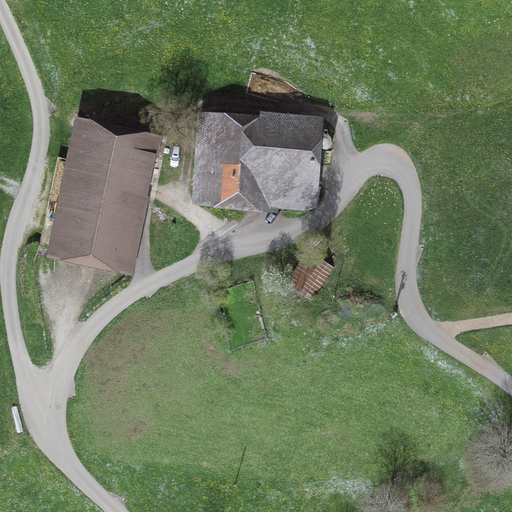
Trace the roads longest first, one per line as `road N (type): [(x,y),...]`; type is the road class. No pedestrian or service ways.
road 1 (track): [(511,385),(435,335),(414,311),(407,275),(412,189),(402,164),(380,158),(308,224),(212,256),(113,305),(70,356),(52,440)]
road 2 (track): [(0,3),(42,124),(9,275),(20,360),(52,440)]
